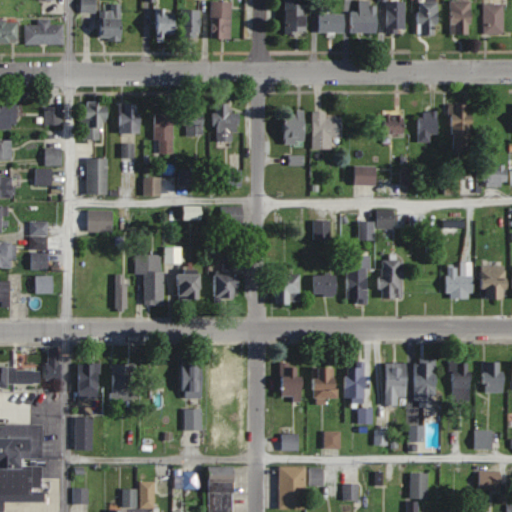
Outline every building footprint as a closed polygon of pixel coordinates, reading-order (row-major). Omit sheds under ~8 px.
[(95,0),(82,0),(83,11),(96,11),(95,0)] [(212,37),(232,37),(232,0),(212,0),(212,37)] [(358,11),(352,11),(352,33),(378,33),(378,5),(369,5),(369,0),(358,0),(358,11)] [(418,0),(418,34),(438,34),(438,0),(418,0)] [(451,0),(451,35),(472,35),(472,0),(451,0)] [(286,33),(306,33),(306,1),(286,1),(286,33)] [(407,33),(407,1),(387,1),(387,33),(407,33)] [(122,40),(122,3),(111,3),(111,10),(100,10),(100,40),(122,40)] [(503,3),(484,3),(484,34),(503,34),(503,3)] [(176,33),(176,8),(157,8),(157,40),(165,40),(165,33),(176,33)] [(182,36),(201,36),(201,9),(182,9),(182,36)] [(345,33),(345,12),(319,12),(319,33),(345,33)] [(20,20),(0,19),(0,42),(20,42),(20,20)] [(26,43),(64,43),(64,24),(51,24),(51,19),(37,19),(37,23),(26,23),(26,43)] [(0,128),(18,129),(18,102),(0,101),(0,128)] [(140,103),(119,103),(119,133),(140,133),(140,103)] [(231,103),(216,103),(216,140),(234,140),(234,132),(240,132),(240,117),(231,117),(231,103)] [(464,146),(464,103),(444,103),(444,146),(464,146)] [(83,139),(102,139),(102,124),(110,124),(110,106),(83,105),(83,139)] [(62,125),(62,107),(45,107),(45,125),(62,125)] [(306,110),(297,110),(297,118),(285,118),(285,143),(306,143),(306,110)] [(426,142),(426,135),(434,135),(434,110),(413,110),(413,142),(426,142)] [(343,137),(343,116),(327,116),(327,111),(313,111),(313,149),(333,149),(333,137),(343,137)] [(398,133),(398,115),(376,115),(376,133),(398,133)] [(174,118),(155,118),(155,141),(158,141),(158,153),(174,153),(174,118)] [(204,118),(186,118),(186,136),(204,136),(204,118)] [(0,159),(12,159),(12,139),(0,138),(0,159)] [(134,157),(134,144),(122,144),(122,157),(134,157)] [(45,165),(62,165),(62,148),(45,148),(45,165)] [(108,158),(87,158),(87,194),(108,194),(108,158)] [(354,184),(371,184),(371,165),(354,165),(354,184)] [(503,165),(479,165),(479,185),(503,185),(503,165)] [(53,184),(53,169),(36,169),(36,184),(53,184)] [(243,186),(243,169),(221,169),(221,186),(243,186)] [(198,187),(198,170),(178,170),(178,187),(198,187)] [(0,174),(0,196),(15,196),(15,175),(0,174)] [(144,178),(144,195),(162,195),(162,178),(144,178)] [(456,178),(438,178),(438,193),(456,193),(456,178)] [(220,205),(220,228),(243,228),(243,205),(220,205)] [(113,210),(88,210),(88,232),(113,232),(113,210)] [(390,210),(377,210),(377,227),(390,227),(390,210)] [(313,239),(330,239),(330,220),(313,220),(313,239)] [(49,221),(31,221),(31,269),(49,269),(49,221)] [(360,239),(372,239),(372,224),(360,224),(360,239)] [(0,266),(12,267),(12,240),(0,239),(0,266)] [(180,262),(180,249),(166,249),(166,262),(180,262)] [(163,255),(135,255),(135,275),(145,275),(145,305),(163,305),(163,255)] [(347,267),(347,302),(369,302),(369,256),(358,255),(358,267),(347,267)] [(234,276),(234,256),(223,256),(223,273),(215,273),(215,297),(240,297),(240,276),(234,276)] [(403,299),(403,259),(380,259),(380,299),(403,299)] [(500,288),(500,266),(474,266),(474,298),(495,298),(495,288),(500,288)] [(468,292),(468,275),(453,275),(453,268),(442,268),(442,292),(468,292)] [(201,300),(200,269),(179,269),(179,300),(201,300)] [(336,273),(312,276),(314,295),(338,293),(336,273)] [(127,310),(127,275),(116,275),(116,310),(127,310)] [(301,275),(275,275),(275,302),(301,302),(301,275)] [(36,293),(53,293),(53,276),(36,276),(36,293)] [(0,302),(11,302),(11,279),(0,278),(0,302)] [(47,350),(47,378),(61,378),(61,350),(47,350)] [(437,358),(415,358),(415,406),(437,406),(437,358)] [(203,397),(203,360),(182,360),(182,397),(203,397)] [(471,398),(471,361),(451,361),(451,398),(471,398)] [(482,361),(482,390),(498,390),(498,361),(482,361)] [(100,363),(78,363),(78,397),(100,397),(100,363)] [(236,363),(213,363),(213,396),(236,396),(236,363)] [(386,363),(386,405),(399,405),(399,397),(407,397),(407,363),(386,363)] [(112,364),(112,400),(136,400),(136,364),(112,364)] [(0,384),(36,384),(36,365),(0,365),(0,384)] [(302,397),(302,365),(281,365),(281,397),(302,397)] [(316,366),(315,401),(338,402),(339,367),(316,366)] [(346,366),(346,402),(366,402),(366,366),(346,366)] [(185,429),(201,429),(201,408),(185,408),(185,429)] [(75,450),(94,450),(94,415),(75,415),(75,450)] [(0,511),(5,511),(5,502),(43,501),(43,461),(43,424),(0,423),(0,511)] [(424,426),(410,426),(410,441),(424,441),(424,426)] [(475,447),(494,447),(494,430),(475,430),(475,447)] [(341,447),(341,431),(325,431),(325,447),(341,447)] [(298,449),(298,432),(281,432),(281,449),(298,449)] [(234,511),(235,467),(209,466),(209,511),(234,511)] [(280,508),(305,508),(305,466),(280,466),(280,508)] [(501,471),(479,471),(479,488),(501,488),(501,471)] [(429,472),(410,472),(410,498),(429,498),(429,472)] [(358,499),(358,483),(344,483),(344,499),(358,499)] [(73,503),(87,503),(87,488),(73,488),(73,503)]
